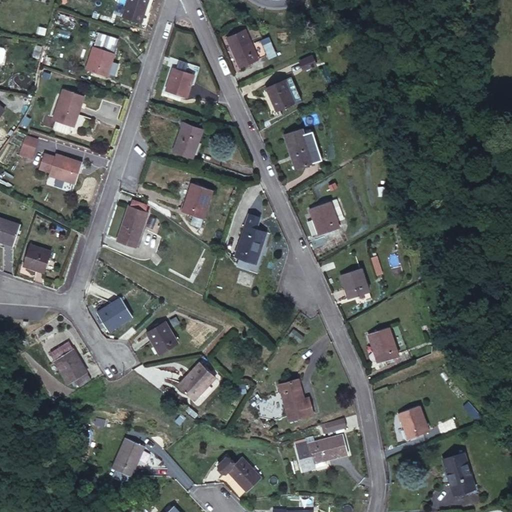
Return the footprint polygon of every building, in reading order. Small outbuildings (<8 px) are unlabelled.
[(137,21),(143,0),(125,0),(122,17),(137,21)] [(263,39),(254,43),(248,28),(228,35),(239,64),(259,57),(268,53),(263,39)] [(95,33),(93,40),(86,67),(105,73),(110,52),(113,39),(95,33)] [(39,55),(41,47),(34,45),(33,53),(39,55)] [(297,62),(302,74),(316,69),(311,56),(297,62)] [(194,71),(175,66),(168,89),(187,95),(194,71)] [(290,76),(265,87),(274,109),(300,98),(290,76)] [(72,122),(77,103),(80,92),(65,87),(61,98),(56,117),(72,122)] [(199,128),(183,124),(176,149),(192,154),(199,128)] [(295,166),(313,160),(303,129),(285,135),(295,166)] [(31,161),(38,140),(24,135),(17,156),(31,161)] [(82,161),(55,152),(49,171),(75,181),(82,161)] [(200,215),(209,189),(193,185),(184,208),(200,215)] [(318,233),(336,225),(326,202),(307,209),(318,233)] [(136,243),(147,210),(128,206),(116,238),(136,243)] [(0,216),(0,236),(13,241),(20,223),(0,216)] [(245,225),(237,255),(256,260),(264,230),(245,225)] [(43,266),(48,249),(29,244),(25,260),(43,266)] [(348,293),(367,287),(360,265),(340,272),(348,293)] [(129,311),(119,296),(97,311),(106,326),(129,311)] [(175,313),(168,317),(173,325),(180,321),(175,313)] [(175,340),(162,323),(147,335),(160,351),(175,340)] [(379,358),(396,352),(387,326),(370,331),(379,358)] [(49,346),(72,339),(69,331),(46,338),(49,346)] [(90,375),(70,347),(65,341),(49,354),(53,361),(69,381),(76,378),(79,383),(90,375)] [(214,375),(200,362),(177,383),(193,397),(214,375)] [(303,400),(297,379),(280,384),(288,418),(312,413),(310,399),(303,400)] [(407,434),(425,429),(418,405),(400,410),(407,434)] [(343,414),(324,419),(326,429),(346,424),(343,414)] [(312,462),(316,461),(347,451),(341,433),(310,442),(295,447),(302,469),(313,466),(312,462)] [(144,446),(127,438),(114,466),(130,475),(144,446)] [(456,488),(475,480),(461,447),(443,455),(456,488)] [(227,468),(240,458),(232,448),(217,460),(225,470),(227,468)] [(259,479),(240,458),(227,468),(245,491),(259,479)] [(149,502),(138,511),(153,511),(156,510),(149,502)]
